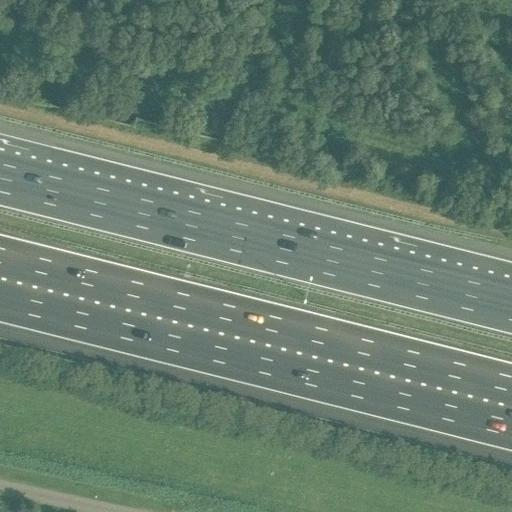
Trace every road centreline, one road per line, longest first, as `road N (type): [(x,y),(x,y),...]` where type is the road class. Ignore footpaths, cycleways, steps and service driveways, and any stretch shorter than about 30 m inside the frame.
road 1 (motorway): [(0,276),(511,407)]
road 2 (motorway): [(511,307),(0,178)]
